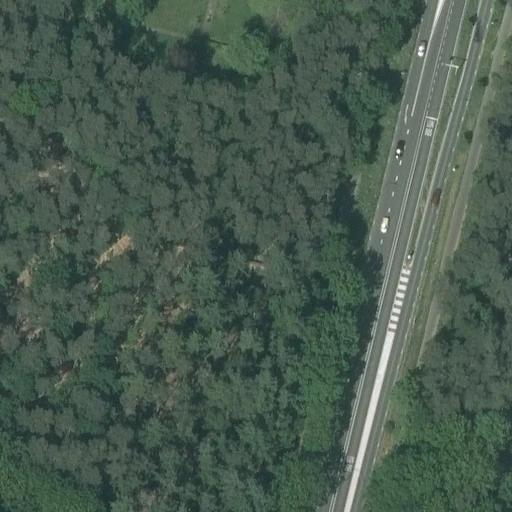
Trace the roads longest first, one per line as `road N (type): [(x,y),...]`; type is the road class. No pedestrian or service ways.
road 1 (secondary): [(381,310),(414,263),(485,0)]
road 2 (secondary): [(438,0),(381,310)]
road 3 (secondary): [(336,511),(381,310)]
